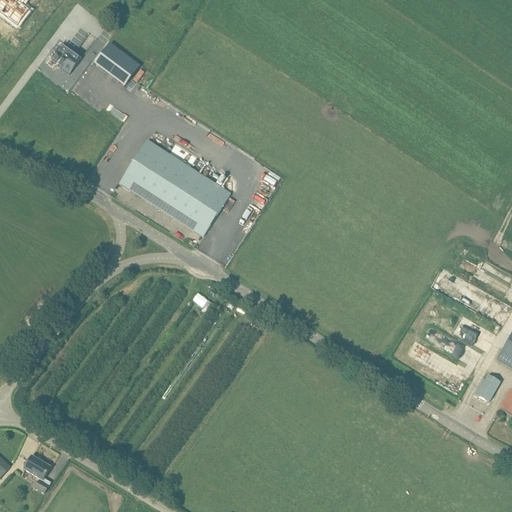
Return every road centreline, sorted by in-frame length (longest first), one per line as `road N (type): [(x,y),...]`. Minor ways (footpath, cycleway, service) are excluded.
road 1 (tertiary): [(511,457),(192,259)]
road 2 (unclassified): [(175,511),(0,410)]
road 3 (tertiary): [(108,271),(0,399)]
road 4 (tertiary): [(116,210),(0,151)]
